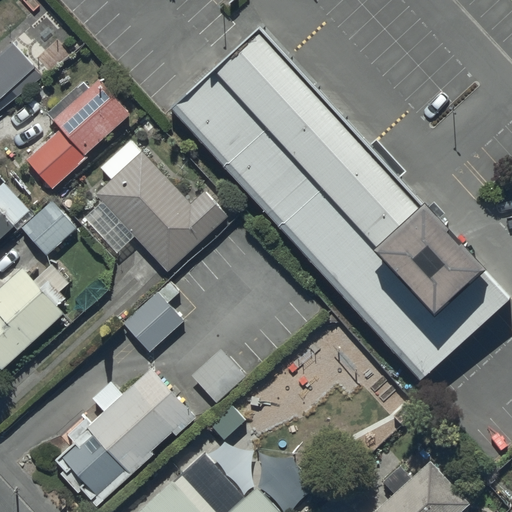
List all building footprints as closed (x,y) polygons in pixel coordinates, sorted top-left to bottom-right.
[(511,302),(263,25),(174,104),(422,381),(511,302)] [(82,80),(47,114),(62,129),(29,161),(56,187),(132,114),(99,80),(91,88),(82,80)] [(189,201),(132,139),(101,168),(113,180),(96,196),(103,204),(85,220),(118,255),(136,238),(169,273),(229,218),(202,189),(189,201)] [(0,240),(30,212),(4,185),(0,189),(0,240)] [(51,202),(23,229),(50,258),(79,231),(51,202)] [(22,268),(0,287),(0,368),(4,373),(66,316),(59,309),(67,302),(60,294),(70,284),(54,266),(35,283),(22,268)] [(182,293),(172,281),(124,323),(151,354),(186,323),(170,304),(182,293)] [(246,375),(221,348),(191,376),(217,403),(246,375)] [(199,421),(153,371),(125,394),(115,381),(104,390),(94,398),(106,413),(92,425),(87,419),(69,435),(76,443),(57,459),(67,471),(62,475),(94,511),(155,457),(151,453),(173,434),(177,440),(199,421)] [(235,509),(194,463),(139,511),(277,511),(257,489),(235,509)] [(466,511),(470,509),(430,463),(414,477),(404,465),(384,482),(396,495),(376,511),(466,511)]
